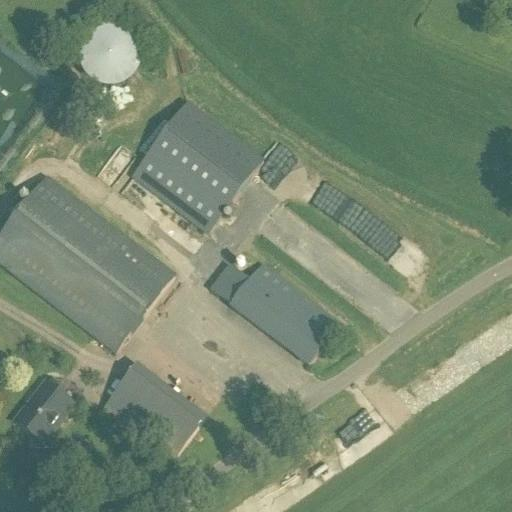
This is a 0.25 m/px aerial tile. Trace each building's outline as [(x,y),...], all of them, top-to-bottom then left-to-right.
[(115,29),(109,29),(104,30),(100,31),(94,34),(89,38),(86,41),(84,45),(81,51),(80,56),(80,61),(81,66),(82,72),(85,77),(88,82),(93,86),(97,88),(102,90),(107,91),(112,91),(118,91),(122,89),(126,88),(130,85),(134,82),(137,77),(140,73),(141,69),(142,64),(142,57),(141,52),(139,47),(138,43),(133,37),(129,35),(125,32),(120,30),(115,29)] [(210,237),(266,164),(190,105),(132,180),(208,238),(210,236),(210,237)] [(0,269),(116,359),(178,279),(49,180),(0,242),(0,269)] [(342,327),(263,267),(250,283),(230,268),(209,294),(230,309),(229,310),(309,372),(342,327)] [(178,458),(199,431),(129,378),(108,405),(178,458)] [(44,449),(76,408),(46,385),(14,426),(44,449)]
